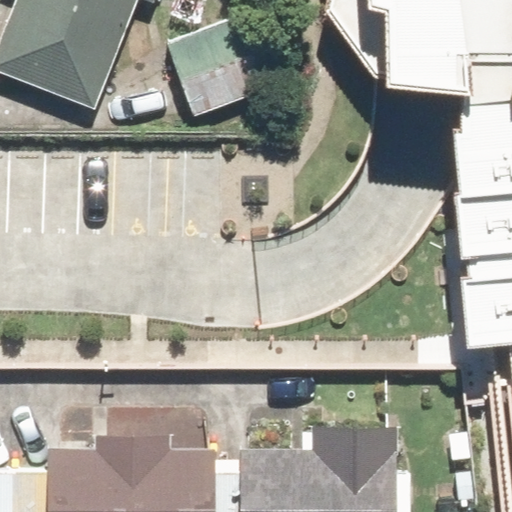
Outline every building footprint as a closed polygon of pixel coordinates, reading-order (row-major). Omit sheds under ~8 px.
[(4,0),(0,11),(0,78),(82,113),(128,0),(4,0)] [(458,332),(482,345),(511,341),(511,0),(370,0),(386,69),(419,77),(453,85),(458,332)] [(244,13),(160,54),(190,116),(274,75),(244,13)] [(437,139),(330,135),(325,272),(432,276),(437,139)] [(0,357),(195,357),(195,308),(153,308),(153,207),(100,207),(100,176),(42,176),(42,195),(0,195),(0,357)] [(511,511),(511,341),(482,345),(496,511),(511,511)] [(0,511),(402,511),(404,472),(389,471),(391,430),(301,425),(299,452),(246,450),(249,406),(167,401),(165,439),(91,435),(90,449),(39,447),(37,478),(0,475),(0,511)]
